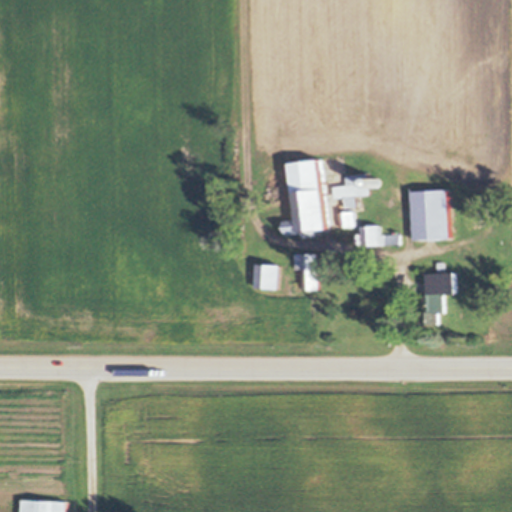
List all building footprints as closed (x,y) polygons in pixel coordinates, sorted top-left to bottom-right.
[(333,229),(290,235),(288,220),(302,218),(295,163),(324,159),(333,229)] [(360,196),(360,202),(364,202),(364,208),(358,208),(358,206),(351,206),(351,197),(338,198),(337,186),(349,185),(348,175),(370,173),(372,195),(360,196)] [(376,190),(375,190),(374,190),(374,189),(373,189),(373,188),(372,188),(372,187),(372,186),(372,185),(372,184),(372,183),(373,183),(373,182),(374,182),(375,182),(375,181),(376,181),(377,182),(378,182),(379,183),(379,184),(380,184),(380,185),(380,186),(380,187),(379,188),(379,189),(378,189),(378,190),(377,190),(376,190)] [(417,241),(415,191),(451,189),(453,239),(417,241)] [(341,212),(356,211),(358,226),(342,228),(341,212)] [(365,246),(364,226),(383,225),(383,234),(402,233),(403,244),(365,246)] [(321,250),(321,288),(305,288),(305,269),(297,269),(297,253),(305,253),(305,250),(321,250)] [(285,267),(284,291),(260,289),(261,265),(285,267)] [(459,293),(447,293),(447,312),(440,312),(441,323),(422,323),(422,310),(425,310),(425,294),(432,294),(431,271),(459,271),(459,293)] [(71,501),(70,511),(26,511),(27,498),(71,501)]
